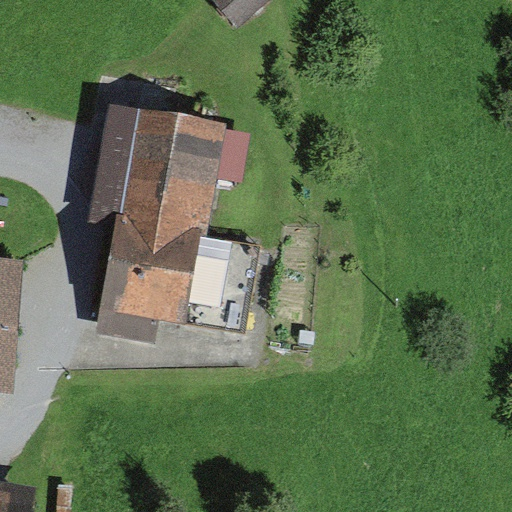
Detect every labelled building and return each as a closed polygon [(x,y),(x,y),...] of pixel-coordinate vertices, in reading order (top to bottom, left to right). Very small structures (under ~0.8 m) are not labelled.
[(214,0),(243,35),(285,0),(214,0)] [(235,141),(151,125),(131,232),(215,247),(235,141)] [(131,232),(113,335),(171,346),(175,324),(231,334),(246,253),(215,247),(131,232)] [(43,269),(0,264),(0,400),(30,403),(43,269)] [(51,511),(0,503),(0,511),(51,511)]
